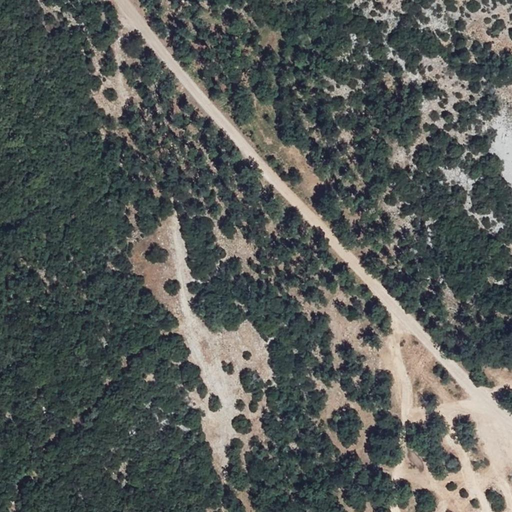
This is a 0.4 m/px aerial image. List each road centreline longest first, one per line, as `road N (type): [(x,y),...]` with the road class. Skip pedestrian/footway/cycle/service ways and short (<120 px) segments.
road 1 (unclassified): [(121,0),(395,310),(511,417)]
road 2 (track): [(393,511),(408,407),(395,310)]
